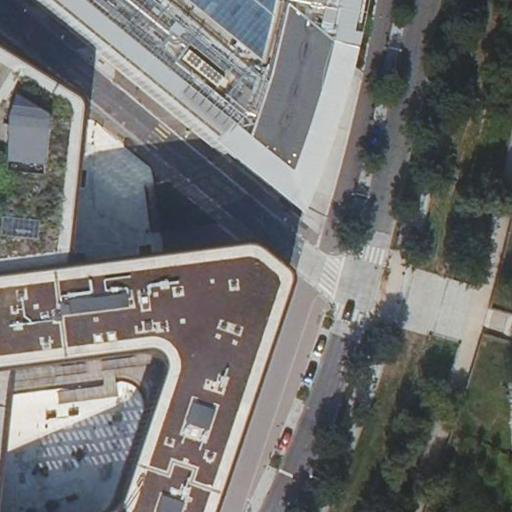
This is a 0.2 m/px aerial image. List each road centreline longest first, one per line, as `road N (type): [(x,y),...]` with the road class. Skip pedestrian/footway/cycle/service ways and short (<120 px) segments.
road 1 (residential): [(0,11),(328,273),(360,285)]
road 2 (residential): [(360,285),(422,0)]
road 3 (residential): [(360,285),(277,511)]
